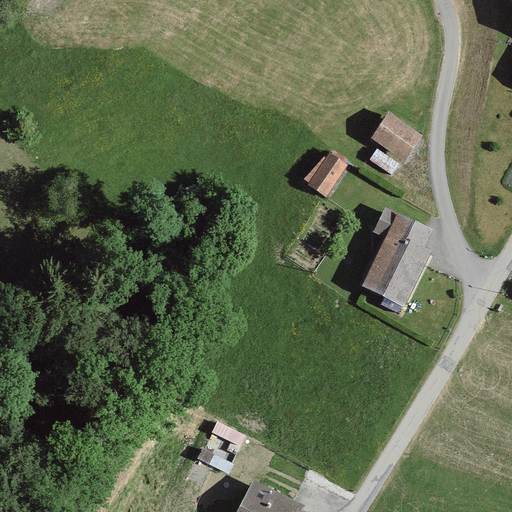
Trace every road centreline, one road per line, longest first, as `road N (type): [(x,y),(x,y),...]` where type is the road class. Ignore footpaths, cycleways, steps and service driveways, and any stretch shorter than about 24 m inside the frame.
road 1 (residential): [(482,306),(452,235),(440,136),(457,41),(448,0)]
road 2 (unclassified): [(360,511),(482,306)]
